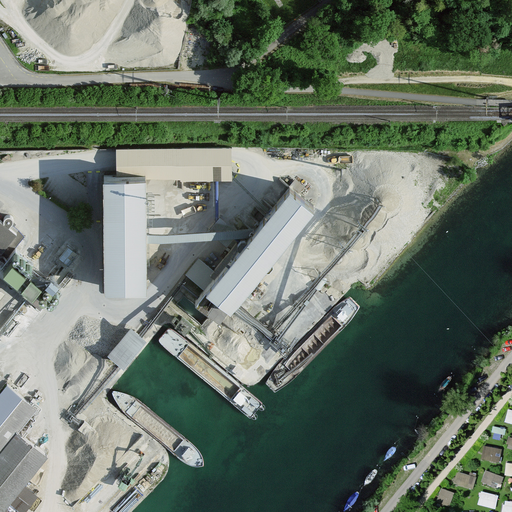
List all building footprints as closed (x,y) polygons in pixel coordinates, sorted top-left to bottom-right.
[(110,179),(111,291),(152,290),(151,177),(234,176),(234,151),(119,152),(119,179),(110,179)] [(299,189),(214,292),(239,312),(323,209),(299,189)] [(0,218),(0,249),(12,259),(8,264),(0,257),(0,274),(27,296),(7,321),(26,337),(65,288),(30,260),(38,250),(0,218)] [(184,294),(179,301),(190,308),(194,300),(184,294)] [(136,321),(112,348),(128,363),(152,336),(136,321)] [(39,409),(9,384),(0,395),(0,511),(7,511),(51,460),(19,433),(39,409)] [(502,460),(505,446),(486,443),(484,457),(502,460)] [(460,468),(456,482),(475,487),(479,473),(460,468)] [(484,480),(498,484),(502,473),(487,468),(484,480)] [(452,504),(458,490),(444,485),(439,499),(452,504)] [(497,506),(501,493),(484,488),(480,502),(497,506)] [(511,511),(511,500),(505,500),(503,511),(511,511)]
